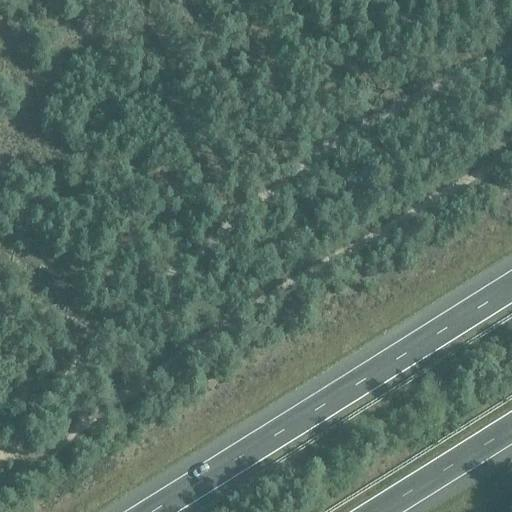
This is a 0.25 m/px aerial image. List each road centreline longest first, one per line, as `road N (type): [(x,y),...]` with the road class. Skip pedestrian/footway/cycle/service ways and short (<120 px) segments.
road 1 (track): [(511,49),(372,119),(229,223),(93,345),(0,455)]
road 2 (motorway): [(511,288),(151,511)]
road 3 (motorway): [(376,511),(511,426)]
